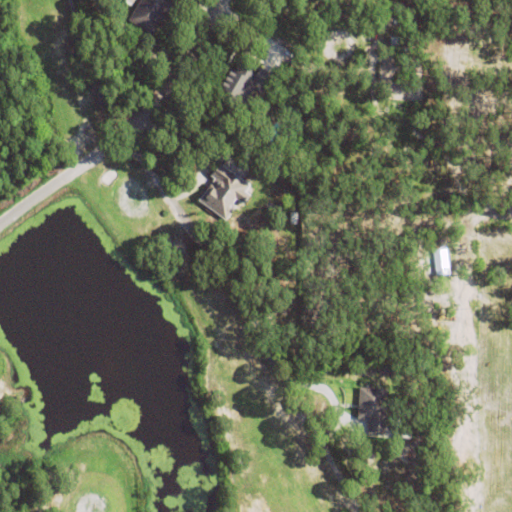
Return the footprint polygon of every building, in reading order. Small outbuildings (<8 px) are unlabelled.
[(164,15),(161,20),(165,22),(162,27),(159,24),(156,29),(158,31),(153,40),(128,24),(141,2),(139,1),(139,0),(172,0),(179,4),(170,19),(164,15)] [(263,93),(256,89),(248,103),(254,107),(248,116),(236,108),(234,110),(214,97),(231,70),(235,73),(243,61),(272,78),(263,93)] [(214,183),(212,181),(219,170),(249,190),(244,197),(249,200),(243,209),(235,203),(222,222),(199,205),(214,183)] [(433,265),(434,251),(448,251),(447,265),(433,265)] [(368,435),(383,435),(385,388),(358,387),(357,417),(369,417),(368,435)]
